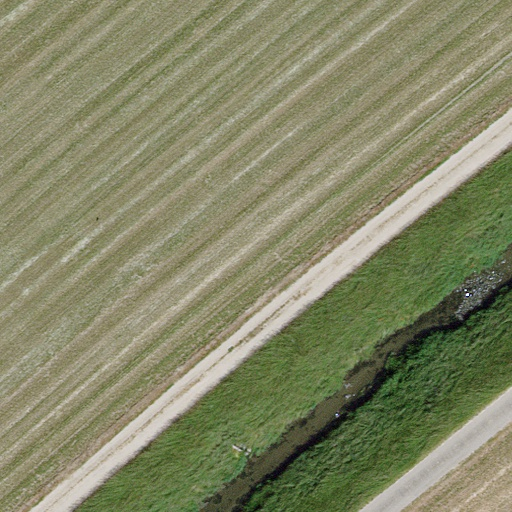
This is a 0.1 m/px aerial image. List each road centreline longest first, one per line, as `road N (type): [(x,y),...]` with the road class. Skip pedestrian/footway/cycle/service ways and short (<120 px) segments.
road 1 (track): [(41,511),(250,307),(511,122)]
road 2 (track): [(379,511),(511,405)]
